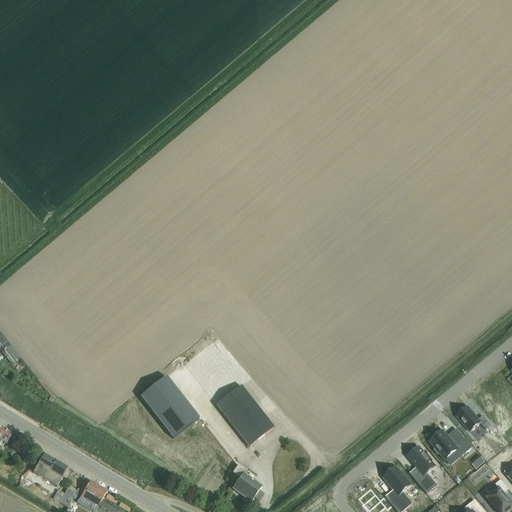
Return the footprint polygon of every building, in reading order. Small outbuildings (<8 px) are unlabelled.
[(6,341),(0,333),(0,346),(1,346),(3,344),(7,349),(10,346),(6,341)] [(20,357),(10,346),(7,349),(3,352),(12,364),(20,357)] [(166,377),(140,398),(172,439),(198,419),(166,377)] [(248,448),(256,441),(273,429),(240,387),(224,400),(216,406),(248,448)] [(467,408),(457,417),(470,433),(480,424),(485,430),(490,426),(482,416),(478,420),(467,408)] [(6,444),(12,435),(0,427),(0,441),(6,444)] [(442,432),(430,442),(435,449),(434,450),(438,455),(439,454),(445,461),(457,450),(462,456),(471,449),(456,430),(450,435),(451,435),(448,438),(447,437),(442,432)] [(419,449),(408,458),(417,468),(409,474),(421,488),(431,479),(426,474),(434,467),(430,462),(432,461),(425,453),(424,455),(419,449)] [(56,487),(67,468),(44,454),(33,473),(56,487)] [(258,502),(263,495),(258,492),(261,487),(244,475),(246,473),(237,466),(232,474),(240,479),(232,490),(250,503),(253,498),(258,502)] [(396,468),(383,479),(393,491),(385,498),(392,506),(396,511),(403,511),(412,505),(403,493),(411,486),(396,468)] [(498,489),(487,499),(497,511),(507,511),(511,508),(511,505),(503,495),(508,491),(500,481),(495,486),(498,489)] [(98,507),(107,492),(90,482),(81,497),(92,503),(98,507)] [(67,508),(76,490),(68,486),(63,495),(57,491),(52,500),(67,508)] [(370,489),(358,499),(363,505),(362,506),(366,511),(380,511),(386,508),(387,510),(392,506),(385,498),(384,497),(380,501),(370,489)] [(71,506),(67,511),(94,511),(98,507),(92,503),(88,509),(74,500),(71,506)] [(465,511),(484,511),(474,500),(463,509),(465,511)]
